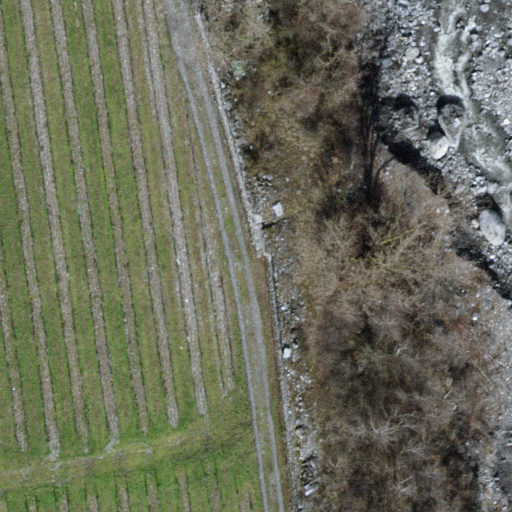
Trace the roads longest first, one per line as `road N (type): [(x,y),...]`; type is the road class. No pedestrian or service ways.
road 1 (track): [(188,0),(249,316),(252,435)]
road 2 (track): [(0,480),(252,435),(261,511)]
